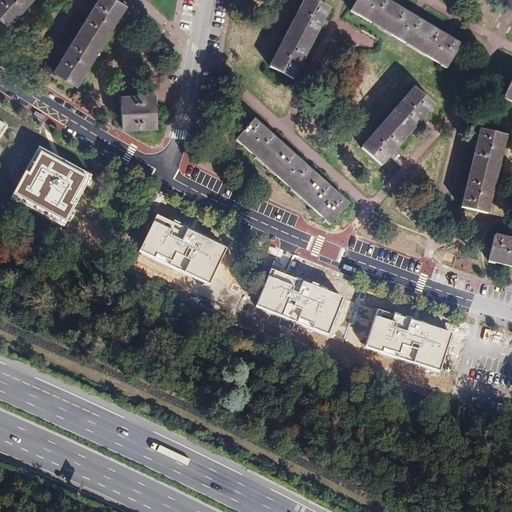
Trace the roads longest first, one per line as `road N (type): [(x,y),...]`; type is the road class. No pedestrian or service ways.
road 1 (residential): [(511,314),(337,258),(168,182)]
road 2 (motorway): [(283,511),(0,381)]
road 3 (residential): [(168,182),(0,77)]
road 4 (motorway): [(0,430),(178,511)]
road 5 (residential): [(168,182),(206,0)]
